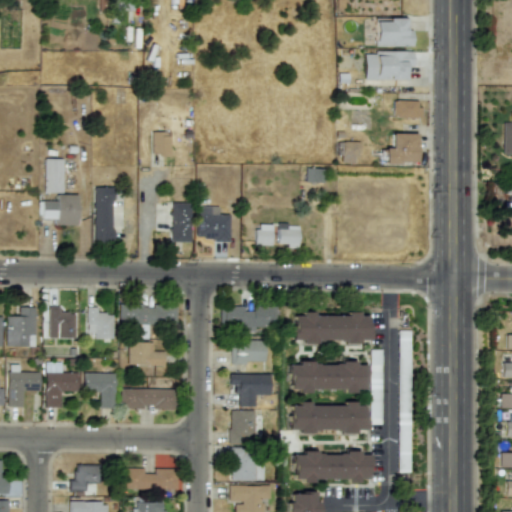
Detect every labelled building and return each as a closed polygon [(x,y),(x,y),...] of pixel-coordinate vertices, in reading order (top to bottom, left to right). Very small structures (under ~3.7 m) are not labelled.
[(372,18),(373,47),(410,46),(409,30),(404,30),(403,17),(372,18)] [(362,52),(362,80),(404,80),(404,66),(409,66),(409,52),(362,52)] [(417,118),(418,101),(391,100),(391,117),(417,118)] [(501,122),(500,154),(511,153),(511,112),(508,112),(508,122),(501,122)] [(167,155),(168,132),(150,132),(149,154),(167,155)] [(414,133),(389,133),(389,148),(382,147),(382,162),(413,163),(414,133)] [(355,142),(340,141),(339,163),(354,163),(355,142)] [(60,193),(60,159),(42,159),(42,193),(60,193)] [(91,243),(110,243),(110,186),(92,186),(91,243)] [(74,226),(75,194),(54,194),(54,201),(40,201),(39,218),(52,219),(52,225),(74,226)] [(189,202),(170,201),(169,242),(188,243),(189,202)] [(216,206),(194,206),(194,239),(227,240),(227,215),(216,214),(216,206)] [(252,245),(269,246),(269,224),(253,224),(252,245)] [(295,247),(296,224),(275,224),(274,243),(284,243),(284,247),(295,247)] [(173,306),(117,304),(116,323),(172,325),(173,306)] [(273,332),(274,306),(250,305),(250,307),(218,306),(217,326),(247,327),(246,332),(273,332)] [(3,315),(3,347),(32,348),(32,307),(16,306),(16,316),(3,315)] [(72,312),(56,312),(57,307),(46,307),(45,339),(72,339),(72,312)] [(85,307),(83,332),(91,333),(91,339),(109,339),(110,313),(94,313),(95,307),(85,307)] [(366,313),(311,315),(311,313),(290,313),(291,345),(315,344),(367,342),(366,313)] [(502,349),(511,348),(511,334),(502,335),(502,349)] [(262,364),(263,340),(229,339),(228,363),(262,364)] [(124,366),(160,366),(161,351),(149,351),(149,342),(125,341),(124,366)] [(286,363),(287,393),(343,391),(343,396),(353,396),(352,389),(363,389),(362,364),(354,364),(354,361),(286,363)] [(511,362),(498,362),(498,378),(511,377),(511,362)] [(5,408),(19,407),(19,391),(36,391),(36,372),(16,372),(15,364),(4,365),(5,408)] [(74,372),(42,372),(41,407),(57,407),(58,392),(74,392),(74,372)] [(96,391),(96,408),(111,408),(112,372),(80,372),(79,391),(96,391)] [(267,374),(226,373),(226,385),(232,385),(232,394),(236,394),(236,401),(253,401),(253,395),(266,396),(267,374)] [(168,409),(168,389),(117,388),(116,408),(168,409)] [(511,393),(497,394),(497,408),(511,408),(511,393)] [(363,433),(362,403),(286,404),(287,429),(297,429),(298,435),(363,433)] [(226,442),(251,443),(252,409),(227,409),(226,442)] [(502,437),(511,436),(511,412),(502,412),(502,437)] [(291,451),(290,479),(300,479),(300,482),(312,483),(312,478),(346,479),(346,481),(366,481),(367,454),(358,454),(358,453),(291,451)] [(496,467),(511,467),(511,452),(497,452),(496,467)] [(261,480),(261,461),(228,462),(228,480),(261,480)] [(65,480),(65,491),(74,491),(74,494),(93,495),(94,466),(74,465),(73,480),(65,480)] [(140,468),(118,468),(118,489),(174,489),(174,469),(151,469),(151,474),(140,474),(140,468)] [(511,480),(502,480),(502,495),(511,495),(511,480)] [(260,511),(260,498),(267,499),(267,486),(226,485),(226,502),(232,502),(231,511),(260,511)] [(287,511),(315,511),(315,500),(313,500),(313,492),(287,493),(287,511)] [(103,511),(104,501),(66,501),(66,511),(103,511)] [(162,511),(162,501),(133,501),(133,510),(125,510),(125,511),(162,511)]
